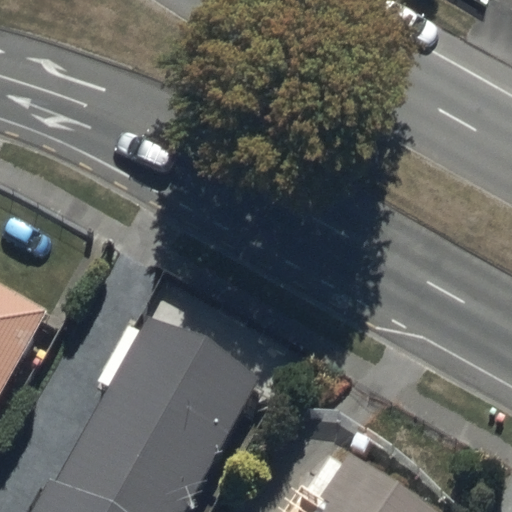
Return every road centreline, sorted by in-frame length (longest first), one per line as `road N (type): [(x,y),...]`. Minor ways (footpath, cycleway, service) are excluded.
road 1 (secondary): [(511,327),(179,153),(0,77)]
road 2 (secondary): [(248,0),(511,147)]
